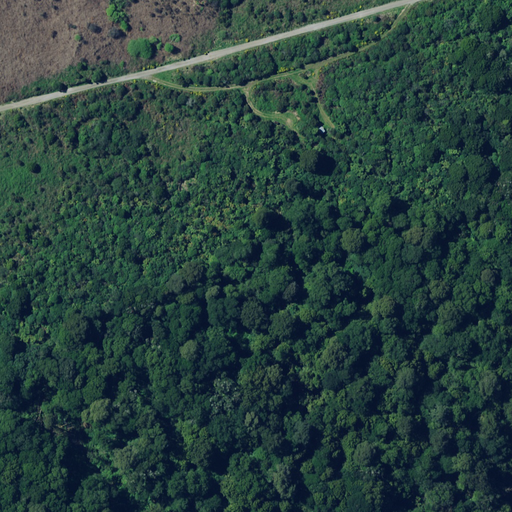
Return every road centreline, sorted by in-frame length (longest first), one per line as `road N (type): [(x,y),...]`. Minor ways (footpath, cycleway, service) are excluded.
road 1 (track): [(0,110),(409,0)]
road 2 (track): [(411,0),(391,27),(357,43),(248,76),(145,69)]
